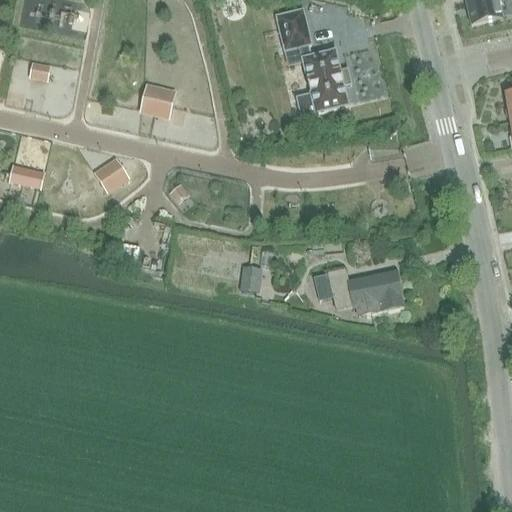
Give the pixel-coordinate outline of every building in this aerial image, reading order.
[(497,0),(493,0),(466,6),(471,29),(502,21),(497,0)] [(304,14),(277,21),(285,55),(300,51),(311,98),(296,101),(301,120),(316,117),(348,110),(349,110),(349,108),(348,108),(344,90),(345,90),(341,74),(340,75),(336,57),(336,56),(336,55),(334,55),(334,56),(313,61),(310,49),(312,48),(304,14)] [(51,71),(32,67),(29,84),(48,87),(51,71)] [(177,96),(146,88),(138,118),(169,126),(177,96)] [(130,184),(116,163),(93,178),(107,199),(130,184)] [(13,170),(9,188),(40,195),(44,177),(13,170)] [(190,201),(181,190),(169,199),(179,210),(190,201)] [(263,272),(243,270),(240,295),(260,297),(263,272)] [(332,314),(350,310),(351,312),(362,309),(364,319),(402,311),(400,302),(401,301),(396,275),(347,285),(344,272),(324,276),(332,314)]
